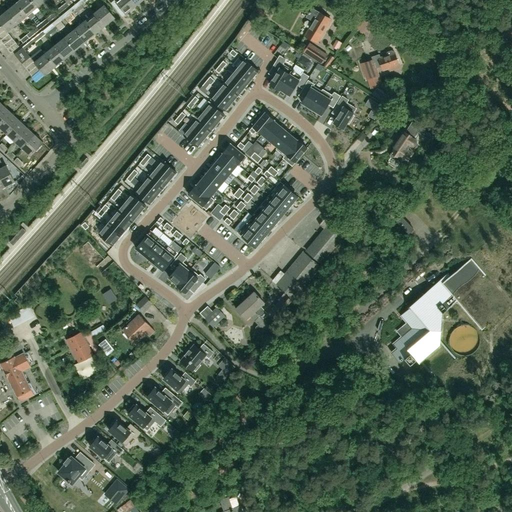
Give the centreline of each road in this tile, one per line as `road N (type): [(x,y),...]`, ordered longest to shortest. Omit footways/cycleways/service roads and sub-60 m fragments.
road 1 (residential): [(187,311),(247,266),(328,184),(330,158),(297,118),(262,95),(250,97),(128,241),(124,263)]
road 2 (track): [(511,404),(464,392),(408,416),(341,401),(315,405),(179,511)]
road 3 (residential): [(0,485),(138,378),(187,311)]
road 4 (residential): [(41,106),(173,0)]
road 5 (residential): [(0,215),(65,144),(41,106)]
